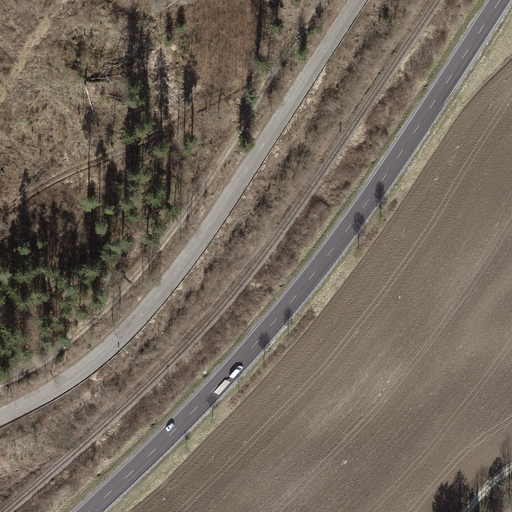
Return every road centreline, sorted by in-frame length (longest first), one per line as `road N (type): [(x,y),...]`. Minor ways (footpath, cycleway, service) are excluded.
road 1 (primary): [(502,0),(305,290),(91,511)]
road 2 (unclassified): [(0,417),(73,378),(127,334),(212,225),(359,0)]
road 3 (track): [(0,380),(69,343),(116,299),(164,241),(322,0)]
road 4 (track): [(0,208),(278,71)]
